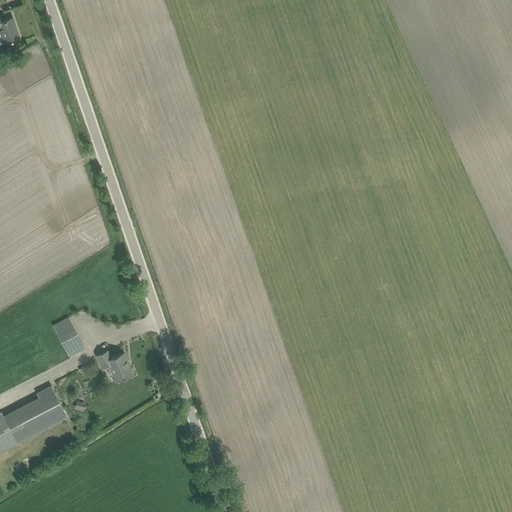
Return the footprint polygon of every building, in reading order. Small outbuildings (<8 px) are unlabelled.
[(0,30),(4,43),(20,38),(13,17),(1,21),(0,18),(0,30)] [(68,317),(53,325),(69,356),(84,348),(68,317)] [(97,355),(102,368),(110,364),(117,380),(133,373),(124,352),(110,357),(107,350),(97,355)] [(58,398),(51,385),(37,393),(38,396),(42,404),(49,400),(50,402),(58,398)] [(0,450),(17,441),(1,411),(0,411),(0,450)]
